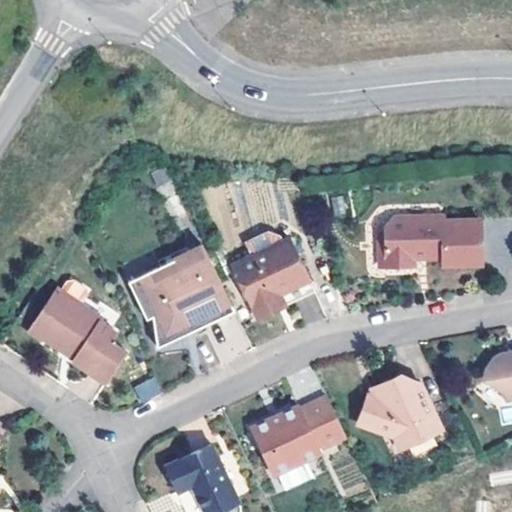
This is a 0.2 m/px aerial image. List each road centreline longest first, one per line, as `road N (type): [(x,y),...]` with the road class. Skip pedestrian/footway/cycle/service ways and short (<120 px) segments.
road 1 (residential): [(511,314),(304,353),(96,454)]
road 2 (residential): [(142,3),(210,69),(269,92),(511,78)]
road 3 (residential): [(71,6),(0,122)]
road 4 (residential): [(0,373),(55,410),(96,454)]
